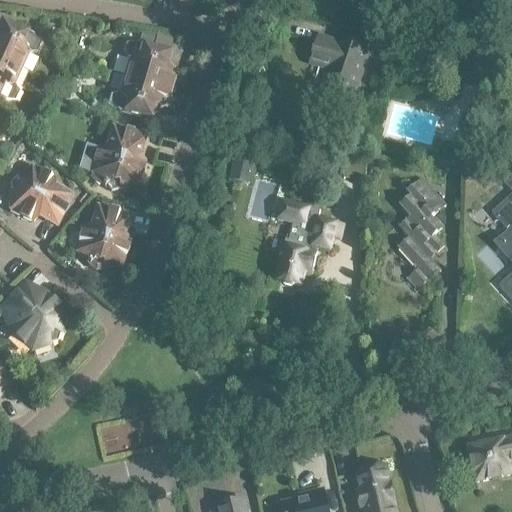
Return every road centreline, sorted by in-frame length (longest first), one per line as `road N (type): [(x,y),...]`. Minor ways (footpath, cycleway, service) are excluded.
road 1 (residential): [(105,346),(130,317),(177,188),(217,34),(178,20),(16,0)]
road 2 (residential): [(164,462),(410,408)]
road 3 (residential): [(0,480),(48,484),(164,462)]
road 4 (residential): [(0,460),(105,346)]
road 5 (residential): [(105,346),(28,252)]
